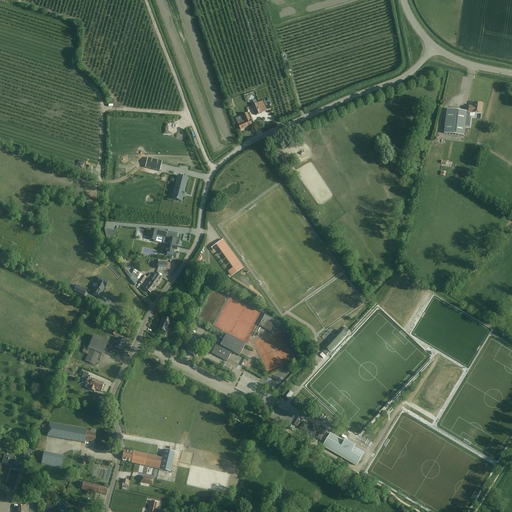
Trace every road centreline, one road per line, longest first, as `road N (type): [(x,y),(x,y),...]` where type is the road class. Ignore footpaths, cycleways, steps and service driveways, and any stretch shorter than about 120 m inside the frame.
road 1 (unclassified): [(136,342),(195,244),(213,169),(243,145),(411,72),(432,47)]
road 2 (track): [(213,169),(146,0)]
road 3 (residential): [(104,511),(118,457),(110,398),(136,342)]
